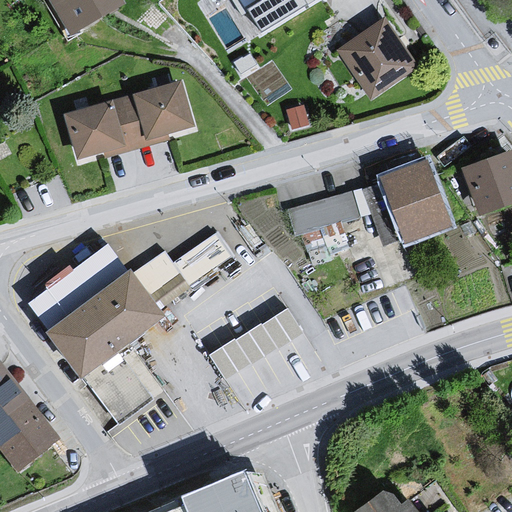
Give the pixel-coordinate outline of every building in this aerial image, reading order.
[(53,0),(71,31),(124,0),(53,0)] [(252,0),(270,25),(312,0),(252,0)] [(386,18),(338,51),(371,98),(418,65),(386,18)] [(183,80),(63,115),(76,159),(196,125),(183,80)] [(420,147),(362,169),(368,184),(383,179),(426,163),(420,147)] [(511,151),(511,148),(460,165),(477,215),(511,203),(511,151)] [(426,163),(383,179),(406,239),(448,222),(426,163)] [(359,216),(352,192),(287,211),(294,234),(359,216)] [(167,245),(138,265),(164,302),(237,251),(219,226),(175,257),(167,245)] [(130,268),(47,330),(81,375),(164,313),(130,268)] [(233,337),(208,353),(225,380),(250,364),(251,365),(277,348),(278,350),(304,333),(287,307),(261,324),(260,322),(235,339),(233,337)] [(0,362),(0,447),(17,470),(59,439),(0,362)] [(185,504),(166,511),(260,511),(244,473),(182,498),(185,504)] [(412,511),(389,495),(362,511),(412,511)]
